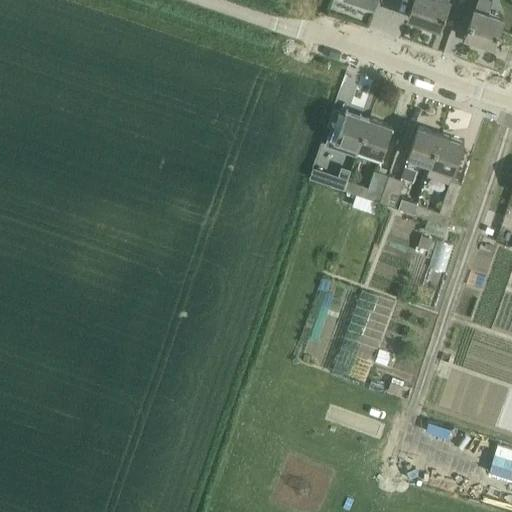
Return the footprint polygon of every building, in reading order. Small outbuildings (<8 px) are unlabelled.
[(413,0),(408,17),(439,28),(446,9),(448,0),(413,0)] [(492,1),(489,0),(477,0),(474,9),(465,37),(493,47),(497,34),(498,35),(500,31),(499,30),(503,18),(487,13),(492,1)] [(331,126),(324,144),(356,155),(358,148),(369,118),(346,110),(339,129),(331,126)] [(369,118),(358,148),(382,156),(386,145),(392,126),(369,118)] [(430,164),(441,134),(417,126),(407,156),(430,164)] [(454,173),(458,161),(464,142),(441,134),(430,164),(454,173)] [(313,167),(310,177),(345,189),(348,180),(325,172),(313,167)] [(348,180),(345,189),(360,194),(379,201),(388,175),(375,170),(369,187),(348,180)] [(389,176),(380,201),(394,206),(403,181),(389,176)] [(461,184),(450,180),(438,212),(416,204),(414,213),(447,225),(461,184)] [(414,213),(416,204),(401,199),(398,208),(414,213)] [(421,235),(416,246),(427,250),(432,238),(421,235)] [(458,275),(465,243),(451,240),(444,272),(458,275)] [(407,290),(410,278),(390,272),(387,284),(407,290)] [(487,285),(482,297),(503,305),(508,293),(487,285)] [(402,386),(390,382),(387,390),(399,394),(402,386)]
